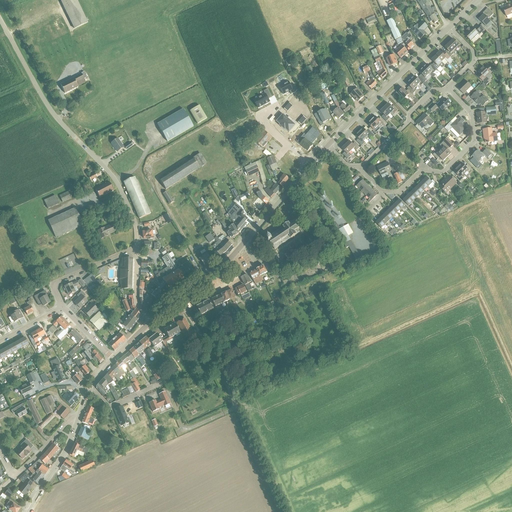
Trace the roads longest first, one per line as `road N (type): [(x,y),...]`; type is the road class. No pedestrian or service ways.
road 1 (unclassified): [(136,248),(135,224),(113,177),(46,107),(0,19)]
road 2 (unclassified): [(282,511),(184,308)]
road 3 (residential): [(383,193),(400,190),(420,169),(445,171),(473,143),(470,112),(446,89)]
road 4 (tertiary): [(325,147),(448,27)]
road 5 (residential): [(359,167),(408,122),(408,112),(446,89)]
